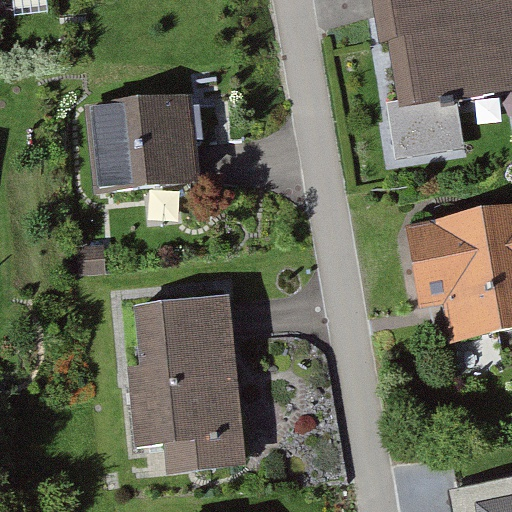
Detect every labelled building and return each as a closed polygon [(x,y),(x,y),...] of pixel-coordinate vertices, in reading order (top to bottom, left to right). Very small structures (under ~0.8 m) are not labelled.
[(511,0),(381,0),(381,2),(406,161),(462,152),(454,104),(511,94),(511,0)] [(196,163),(191,100),(90,107),(96,193),(197,186),(196,163)] [(511,333),(511,215),(406,235),(420,311),(450,306),(458,344),(511,333)] [(230,322),(228,301),(127,310),(139,450),(169,447),(171,475),(243,469),(230,322)] [(511,511),(511,480),(446,493),(450,511),(511,511)]
